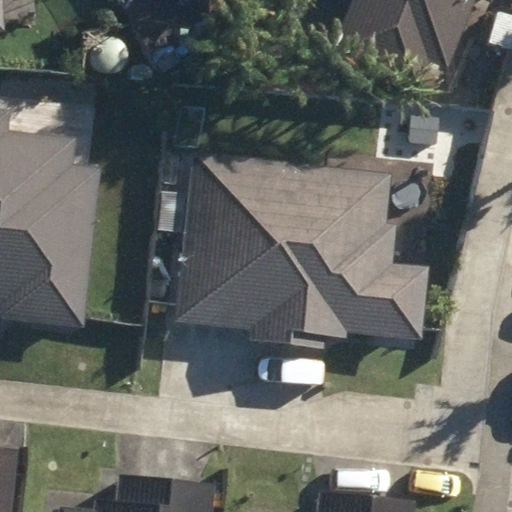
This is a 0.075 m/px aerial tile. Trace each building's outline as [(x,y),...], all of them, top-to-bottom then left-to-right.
[(175,0),(198,18),(212,0),(175,0)] [(345,0),(321,63),(407,97),(419,69),(436,77),(465,5),(480,11),(484,0),(345,0)] [(486,20),(477,48),(502,54),(510,26),(486,20)] [(0,324),(72,331),(87,169),(62,167),(64,140),(0,133),(0,324)] [(390,341),(410,343),(417,270),(380,267),(384,226),(374,225),(378,176),(178,157),(162,325),(238,332),(236,346),(313,353),(314,339),(390,346),(390,341)] [(197,511),(200,487),(108,479),(105,506),(82,504),(80,511),(54,511),(44,511),(197,511)] [(399,511),(401,504),(308,494),(305,511),(399,511)]
